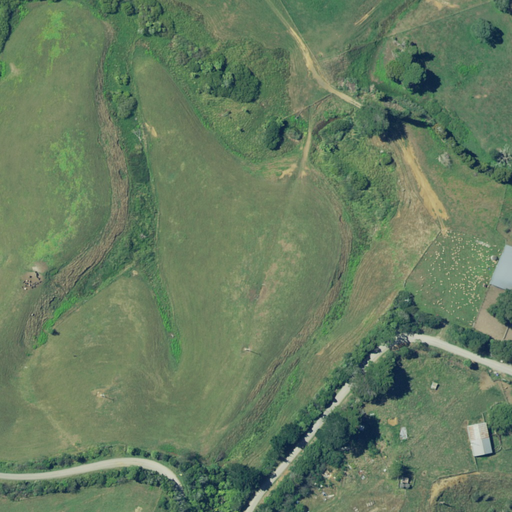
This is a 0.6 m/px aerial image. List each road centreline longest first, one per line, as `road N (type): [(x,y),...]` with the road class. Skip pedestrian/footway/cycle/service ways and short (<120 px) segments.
road 1 (unclassified): [(248,511),(339,388),(401,336),(511,374)]
road 2 (unclassified): [(0,476),(51,479),(105,459),(147,456),(176,479),(188,511)]
